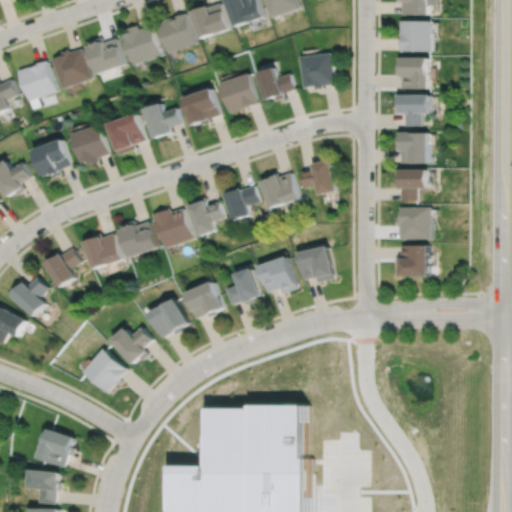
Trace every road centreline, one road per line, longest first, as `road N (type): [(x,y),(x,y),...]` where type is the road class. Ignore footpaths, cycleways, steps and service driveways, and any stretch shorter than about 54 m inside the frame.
road 1 (residential): [(364,120),(307,126),(79,203),(0,253)]
road 2 (tertiary): [(503,0),(503,323)]
road 3 (residential): [(365,0),(366,316)]
road 4 (residential): [(366,316),(311,325),(221,357),(171,391),(134,437)]
road 5 (residential): [(366,316),(367,389),(415,466),(426,511)]
road 6 (tertiary): [(503,323),(495,511)]
road 7 (tertiary): [(511,495),(503,323)]
road 8 (residential): [(134,437),(0,371)]
road 9 (residential): [(511,300),(437,301),(366,316)]
road 10 (residential): [(366,316),(511,324)]
